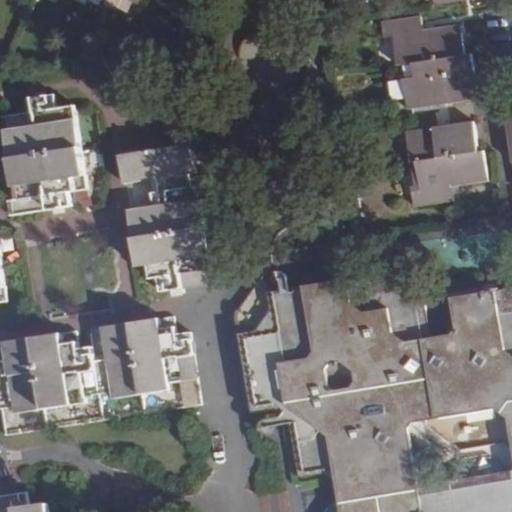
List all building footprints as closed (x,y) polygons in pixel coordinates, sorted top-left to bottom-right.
[(398,65),(415,63),(465,55),(461,24),(424,30),(422,16),(383,21),(385,38),(394,36),(398,65)] [(465,55),(415,63),(417,77),(405,79),(410,109),(480,98),(473,54),(465,55)] [(35,99),(37,113),(44,112),(43,104),(51,103),(50,97),(35,99)] [(44,112),(37,113),(6,118),(18,199),(10,200),(12,215),(51,210),(49,195),(58,194),(88,190),(77,107),(44,112)] [(418,161),(479,151),(475,122),(408,132),(413,162),(418,161)] [(136,238),(206,227),(202,200),(196,200),(192,175),(198,174),(194,145),(123,156),(128,185),(166,179),(168,191),(170,205),(165,206),(132,211),(136,238)] [(485,150),(479,151),(418,161),(423,191),(414,192),(416,206),(456,200),(453,186),(490,180),(485,150)] [(170,205),(168,191),(155,193),(156,200),(163,199),(165,206),(170,205)] [(49,195),(51,210),(67,208),(66,201),(59,202),(58,194),(49,195)] [(211,256),(206,227),(136,238),(140,267),(151,265),(153,278),(174,275),(183,274),(206,270),(204,257),(211,256)] [(4,259),(0,259),(0,302),(10,301),(4,259)] [(208,284),(206,270),(183,274),(185,289),(208,284)] [(326,283),(313,285),(273,293),(276,311),(262,329),(254,331),(265,411),(277,411),(291,421),(300,478),(324,474),(339,483),(341,495),(340,496),(343,508),(339,511),(511,511),(511,288),(474,294),(463,296),(455,298),(460,327),(454,334),(445,348),(435,350),(427,345),(426,339),(425,321),(429,319),(427,305),(419,299),(410,291),(385,273),(370,275),(344,280),(332,282),(326,283)] [(183,274),(174,275),(175,284),(169,284),(170,291),(185,289),(183,274)] [(413,287),(410,291),(419,299),(423,294),(413,287)] [(203,404),(193,339),(186,340),(187,346),(179,347),(178,334),(177,328),(164,330),(163,319),(134,323),(148,413),(203,404)] [(433,338),(429,319),(425,321),(426,339),(433,338)] [(148,413),(134,323),(107,327),(112,360),(112,367),(99,369),(83,371),(82,363),(79,341),(66,343),(65,334),(36,338),(51,428),(148,413)] [(265,411),(254,331),(240,334),(253,413),(265,411)] [(433,338),(426,339),(427,345),(435,350),(445,348),(454,334),(433,338)] [(10,435),(51,428),(36,338),(9,342),(14,376),(1,378),(1,382),(10,435)] [(99,369),(98,362),(97,354),(89,355),(90,362),(82,363),(83,371),(99,369)] [(112,367),(112,360),(98,362),(99,369),(112,367)] [(339,511),(343,508),(340,496),(327,511),(339,511)] [(0,511),(50,511),(50,507),(18,511),(15,497),(0,499),(0,511)]
